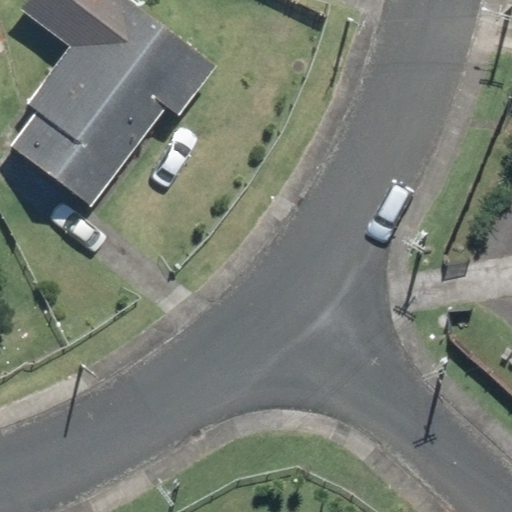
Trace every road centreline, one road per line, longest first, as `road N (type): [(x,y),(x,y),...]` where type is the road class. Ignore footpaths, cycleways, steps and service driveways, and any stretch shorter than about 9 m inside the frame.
road 1 (residential): [(426,0),(364,186),(286,311)]
road 2 (residential): [(286,311),(72,448),(0,473)]
road 3 (residential): [(506,511),(286,311)]
